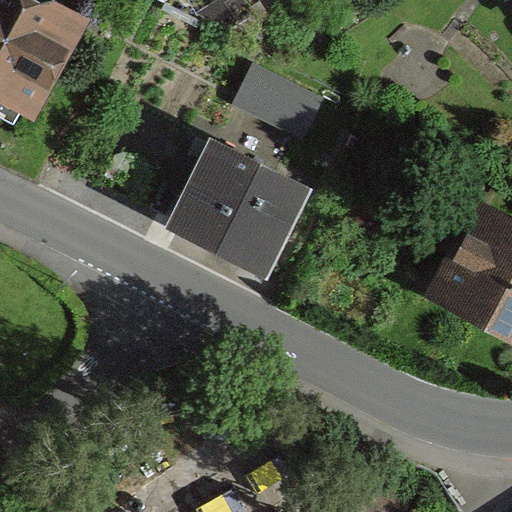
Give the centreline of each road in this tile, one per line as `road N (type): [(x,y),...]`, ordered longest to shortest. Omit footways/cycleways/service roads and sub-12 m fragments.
road 1 (residential): [(174,284),(435,419),(511,429)]
road 2 (residential): [(174,284),(113,362),(0,463)]
road 3 (residential): [(0,193),(174,284)]
